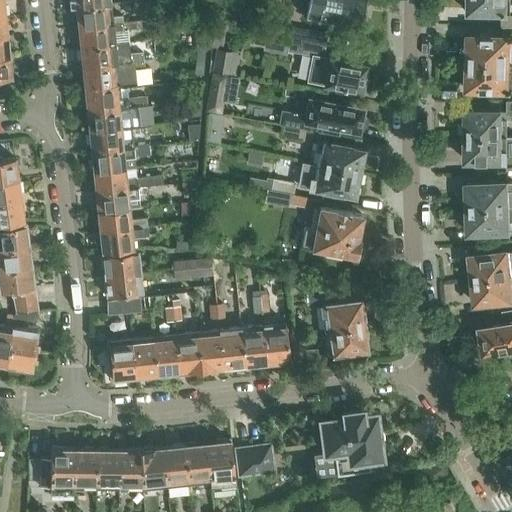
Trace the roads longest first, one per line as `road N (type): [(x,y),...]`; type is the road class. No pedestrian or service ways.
road 1 (residential): [(428,374),(415,272),(412,0)]
road 2 (residential): [(75,404),(175,405),(428,374)]
road 3 (residential): [(45,114),(65,209),(75,404)]
road 4 (residential): [(511,511),(444,409)]
